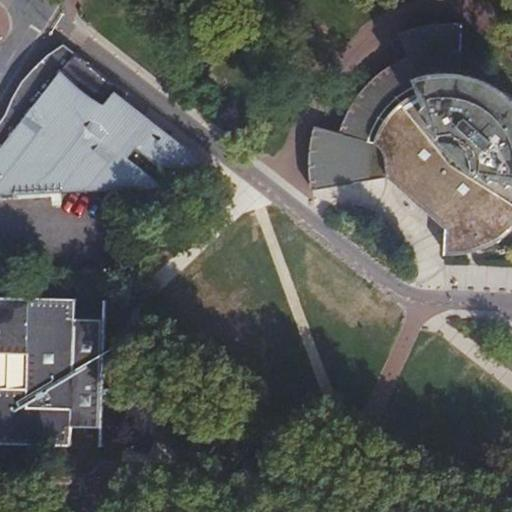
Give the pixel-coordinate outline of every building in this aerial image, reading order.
[(511,90),(509,89),(501,82),(490,77),(479,73),(467,71),(462,70),(465,23),(454,22),(438,23),(421,26),(400,32),(411,59),(397,66),(384,74),(374,83),(365,92),(359,100),(353,111),(345,128),(344,133),(319,126),(317,136),(314,151),(316,190),(389,177),(395,176),(448,222),(447,229),(446,254),(448,254),(460,254),(474,252),(485,248),(496,243),(505,238),(508,236),(511,231),(511,90)] [(58,193),(169,187),(146,170),(154,160),(162,168),(212,165),(125,97),(129,92),(110,79),(65,44),(49,54),(24,80),(19,87),(14,98),(7,115),(0,123),(0,195),(10,195),(9,178),(57,176),(58,193)] [(57,176),(9,178),(10,195),(58,193),(57,176)] [(395,176),(389,177),(447,229),(448,222),(395,176)] [(0,296),(0,443),(73,445),(74,426),(101,427),(104,319),(77,318),(77,298),(0,296)]
